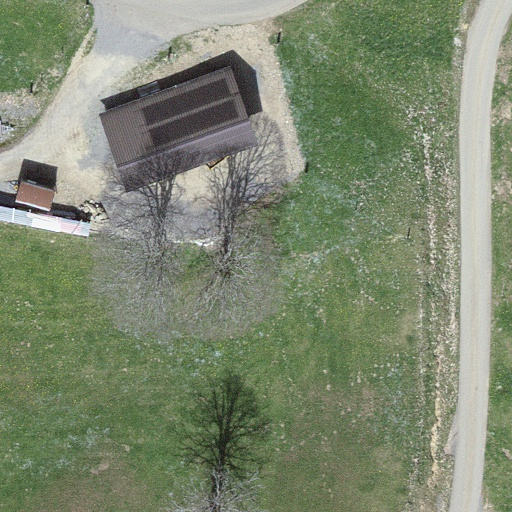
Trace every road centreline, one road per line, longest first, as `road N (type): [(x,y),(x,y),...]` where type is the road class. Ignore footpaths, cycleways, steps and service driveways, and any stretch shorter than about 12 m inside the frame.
road 1 (track): [(498,0),(478,58),(474,102),(474,388),(462,511)]
road 2 (track): [(0,164),(24,155),(61,122),(157,0)]
